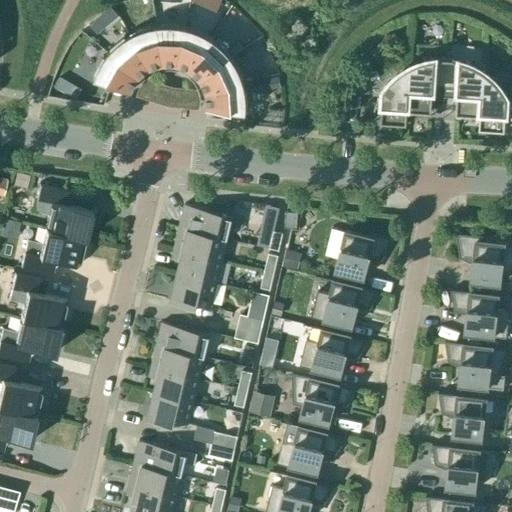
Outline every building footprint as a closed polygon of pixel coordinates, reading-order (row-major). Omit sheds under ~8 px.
[(92,22),(84,31),(93,39),(101,30),(92,22)] [(176,64),(185,26),(180,25),(175,24),(172,24),(167,24),(164,24),(159,24),(156,25),(162,63),(165,63),(167,63),(170,63),(174,63),(176,64)] [(158,64),(162,63),(156,25),(151,26),(149,26),(141,28),(136,30),(134,31),(129,34),(149,68),(151,67),(155,65),(158,64)] [(190,69),(211,37),(209,36),(204,33),(200,31),(192,28),(187,26),(185,26),(176,64),(179,64),(183,66),(185,67),(190,69)] [(145,70),(149,68),(129,34),(125,37),(123,38),(121,40),(117,43),(113,46),(109,50),(108,52),(138,77),(140,74),(143,71),(145,70)] [(200,79),(231,57),(228,53),(227,51),(225,49),(221,45),(215,40),(211,37),(190,69),(193,72),(195,73),(197,76),(200,79)] [(135,80),(138,77),(108,52),(106,54),(103,59),(100,63),(99,65),(96,70),(94,75),(94,78),(130,91),(132,87),(133,83),(135,80)] [(206,92),(243,83),(243,80),(241,75),(239,70),(238,68),(236,63),(234,61),(231,57),(200,79),(202,83),(204,86),(205,90),(206,92)] [(445,87),(447,57),(442,57),(437,57),(432,58),(427,59),(423,60),(418,61),(414,63),(409,65),(406,110),(407,110),(431,112),(433,86),(445,87)] [(480,115),(483,70),(479,68),(475,65),(470,63),(466,61),(461,60),(457,59),(452,58),(447,57),(445,87),(457,88),(456,113),(479,115),(480,115)] [(406,123),(407,110),(406,110),(409,65),(403,69),(401,70),(397,73),(395,75),(391,78),(390,80),(386,83),(385,85),(382,89),(380,93),(378,95),(377,98),(375,102),(374,107),(375,107),(376,104),(382,105),(380,121),(406,123)] [(480,115),(479,115),(478,128),(504,130),(505,113),(511,113),(511,116),(511,112),(511,111),(511,109),(510,106),(508,101),(507,99),(505,95),(503,90),(501,88),(498,84),(495,80),(493,78),(489,75),(483,70),(480,115)] [(279,76),(268,77),(268,78),(269,89),(280,88),(279,76)] [(360,107),(361,79),(347,78),(341,91),(337,105),(360,107)] [(243,83),(206,92),(206,96),(207,100),(207,104),(207,106),(206,107),(245,111),(246,106),(246,104),(246,98),(245,93),(245,90),(244,85),(243,83)] [(118,94),(107,90),(104,99),(114,103),(118,94)] [(44,228),(85,238),(91,210),(61,204),(64,190),(39,184),(35,198),(36,198),(33,211),(47,214),(44,228)] [(179,227),(227,238),(232,215),(184,204),(179,227)] [(296,228),(297,212),(285,211),(284,227),(296,228)] [(222,260),(227,238),(179,227),(174,249),(222,260)] [(78,265),(85,238),(44,228),(41,243),(26,239),(24,252),(23,252),(20,266),(45,272),(48,258),(78,265)] [(371,237),(345,230),(335,271),(363,278),(368,255),(380,258),(391,239),(393,239),(393,237),(371,232),(370,234),(372,234),(371,237)] [(278,251),(282,233),(273,231),(269,248),(278,251)] [(479,237),(479,235),(456,232),(456,234),(457,234),(461,257),(473,258),(471,281),(499,284),(500,272),(510,273),(511,268),(511,243),(477,240),(477,237),(479,237)] [(216,282),(222,260),(174,249),(172,258),(179,260),(176,273),(216,282)] [(298,270),(301,253),(285,249),(281,266),(298,270)] [(264,271),(274,273),(278,255),(268,253),(264,271)] [(270,290),(274,273),(264,271),(260,288),(270,290)] [(20,317),(60,326),(66,299),(36,293),(40,279),(14,273),(11,287),(8,300),(23,303),(20,317)] [(211,306),(216,282),(176,273),(170,301),(195,307),(196,302),(211,306)] [(378,292),(379,290),(315,274),(314,276),(333,281),(329,293),(317,290),(311,316),(351,326),(356,304),(368,307),(377,292),(378,292)] [(511,296),(451,289),(451,291),(452,291),(455,308),(467,310),(465,333),(505,338),(509,311),(496,309),(498,296),(511,298),(511,296)] [(273,301),(271,314),(281,316),(284,304),(273,301)] [(237,326),(260,331),(263,320),(240,314),(237,326)] [(53,354),(60,326),(20,317),(16,331),(2,328),(0,335),(0,356),(20,361),(24,347),(53,354)] [(156,345),(204,356),(209,333),(162,322),(156,345)] [(367,341),(367,339),(303,323),(303,325),(321,329),(318,342),(306,339),(299,365),(339,375),(345,353),(357,356),(365,340),(367,341)] [(258,343),(260,331),(237,326),(234,337),(258,343)] [(510,350),(510,348),(445,341),(445,342),(446,342),(449,360),(461,361),(459,384),(487,388),(488,375),(498,376),(509,350),(510,350)] [(276,367),(280,347),(264,343),(260,364),(276,367)] [(199,378),(204,356),(156,345),(151,367),(199,378)] [(0,383),(0,406),(35,415),(41,388),(12,381),(15,367),(0,363),(0,378),(1,379),(0,383)] [(194,400),(199,378),(151,367),(149,376),(157,378),(154,391),(194,400)] [(238,387),(247,390),(251,372),(242,370),(238,387)] [(355,389),(356,387),(291,372),(291,374),(292,374),(293,402),(303,405),(300,417),(328,424),(333,401),(345,404),(354,389),(355,389)] [(508,400),(509,386),(497,384),(495,398),(508,400)] [(243,407),(247,390),(238,387),(234,405),(243,407)] [(253,391),(249,411),(270,416),(275,395),(253,390),(253,391)] [(188,423),(194,400),(154,391),(147,419),(173,425),(174,420),(188,423)] [(504,400),(439,392),(438,394),(440,394),(442,412),(455,413),(452,436),(480,439),(485,400),(504,402),(504,400)] [(0,435),(29,443),(35,415),(0,406),(0,435)] [(344,438),(344,436),(280,420),(280,422),(298,427),(295,439),(283,436),(276,462),(316,472),(322,450),(334,453),(342,437),(344,438)] [(211,443),(234,448),(237,437),(213,431),(211,443)] [(133,463),(181,474),(187,451),(139,440),(133,463)] [(232,460),(234,448),(211,443),(208,455),(232,460)] [(432,444),(432,446),(433,446),(436,463),(448,465),(446,487),(474,491),(475,478),(483,479),(486,452),(497,453),(498,452),(432,444)] [(176,496),(181,474),(133,463),(128,485),(176,496)] [(333,487),(333,485),(269,469),(269,471),(287,475),(284,488),(272,485),(265,511),(268,511),(307,511),(311,499),(323,502),(331,486),(333,487)] [(143,511),(172,511),(176,496),(128,485),(126,494),(134,496),(131,509),(143,511)] [(0,487),(0,511),(2,511),(12,511),(18,492),(0,487)] [(212,505),(221,507),(225,490),(216,487),(212,505)] [(491,505),(491,503),(425,495),(425,497),(427,497),(428,511),(486,511),(489,505),(491,505)] [(227,508),(227,511),(232,511),(237,511),(241,499),(230,496),(227,508)]
